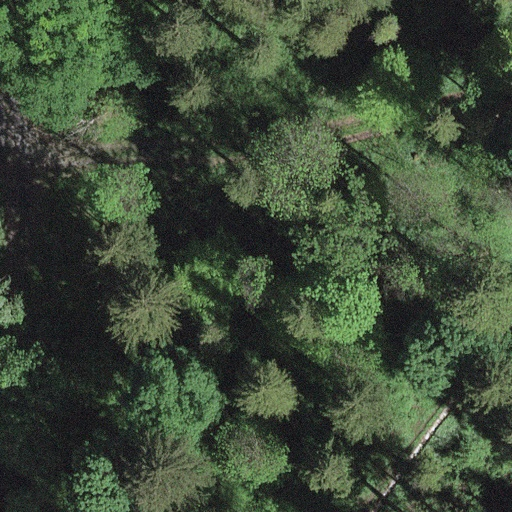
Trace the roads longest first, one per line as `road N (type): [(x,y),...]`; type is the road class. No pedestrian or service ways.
road 1 (track): [(0,87),(168,100),(511,45)]
road 2 (track): [(0,128),(0,375)]
